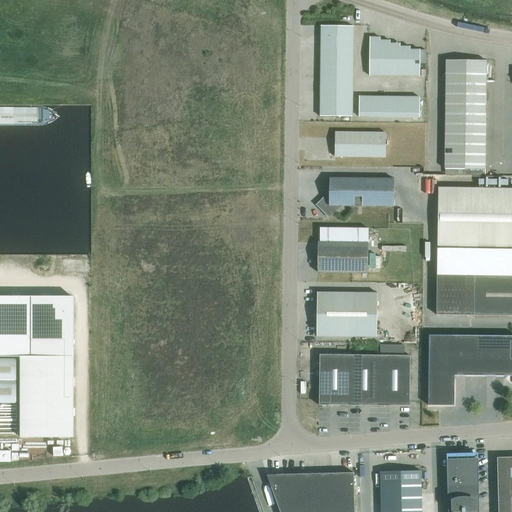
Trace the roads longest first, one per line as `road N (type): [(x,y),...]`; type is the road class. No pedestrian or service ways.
road 1 (unclassified): [(296,0),(287,448)]
road 2 (unclassified): [(287,448),(0,478)]
road 3 (unclassified): [(511,428),(287,448)]
road 4 (unclassified): [(511,38),(361,0)]
